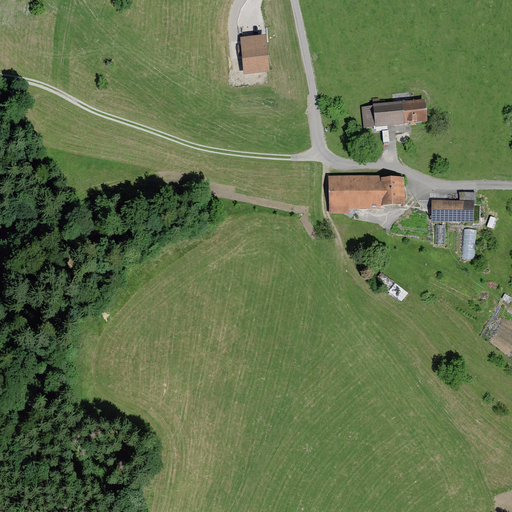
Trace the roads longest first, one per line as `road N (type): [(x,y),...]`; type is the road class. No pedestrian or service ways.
road 1 (unclassified): [(294,0),(327,158),(344,170),(443,187),(511,187)]
road 2 (track): [(0,73),(178,139),(274,161),(327,158)]
